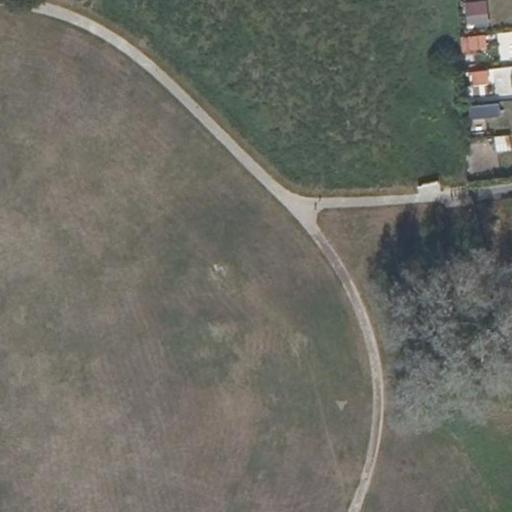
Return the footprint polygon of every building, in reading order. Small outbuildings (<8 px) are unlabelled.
[(464,2),(464,27),(486,27),(485,1),(464,2)] [(500,66),(511,64),(511,42),(511,33),(496,34),(500,66)] [(460,54),(486,52),(485,37),(459,38),(460,54)] [(465,72),(466,85),(490,84),(489,71),(465,72)] [(467,108),(468,121),(497,118),(496,105),(467,108)]
